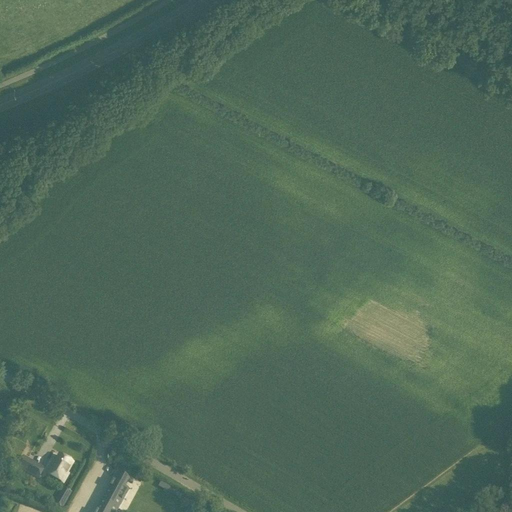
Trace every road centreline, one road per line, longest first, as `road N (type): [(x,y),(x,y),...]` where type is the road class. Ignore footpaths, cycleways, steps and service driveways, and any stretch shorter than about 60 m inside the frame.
road 1 (unclassified): [(0,176),(247,0)]
road 2 (unclassified): [(237,511),(0,372)]
road 3 (secondary): [(0,105),(201,0)]
